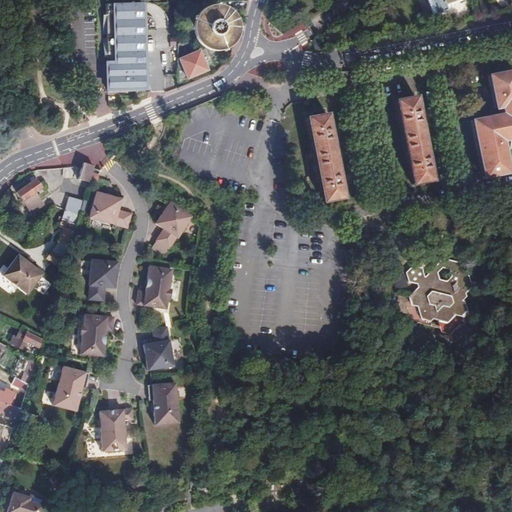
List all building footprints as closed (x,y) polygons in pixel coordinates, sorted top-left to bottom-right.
[(424,0),(429,13),(433,12),(428,0),(424,0)] [(428,0),(433,12),(443,8),(440,0),(428,0)] [(144,4),(108,3),(108,93),(147,93),(144,4)] [(188,35),(189,38),(190,40),(191,41),(192,43),(193,44),(196,46),(200,48),(203,49),(207,50),(211,50),(215,49),(216,49),(218,48),(220,47),(222,46),(224,45),(224,44),(226,43),(227,41),(228,40),(229,38),(230,34),(231,33),(231,31),(231,29),(232,27),(231,25),(231,22),(230,20),(229,17),(228,15),(226,13),(222,10),(218,7),(216,6),(213,6),(211,5),(208,5),(203,6),(201,7),(199,8),(196,9),(194,11),(193,12),(191,14),(189,17),(188,18),(187,21),(187,23),(186,26),(186,28),(187,31),(187,33),(188,35)] [(198,50),(180,58),(188,77),(206,69),(198,50)] [(347,72),(332,75),(333,83),(349,80),(347,72)] [(499,115),(469,121),(479,177),(503,172),(497,141),(511,138),(511,112),(511,113),(510,106),(511,105),(511,88),(509,72),(485,77),(491,109),(498,108),(499,115)] [(412,96),(392,100),(409,183),(427,180),(424,160),(415,112),(412,96)] [(324,113),(303,117),(319,201),(340,197),(335,176),(327,130),(324,113)] [(77,180),(87,183),(92,169),(92,166),(82,163),(77,180)] [(34,180),(15,194),(29,214),(42,205),(33,193),(37,191),(39,194),(42,191),(34,180)] [(94,189),(87,215),(125,225),(129,211),(116,207),(119,196),(94,189)] [(154,237),(167,246),(175,234),(176,235),(190,213),(168,198),(167,200),(164,200),(161,204),(162,207),(153,220),(162,226),(154,237)] [(63,212),(78,216),(82,203),(67,199),(63,212)] [(63,212),(60,211),(57,218),(55,218),(54,222),(56,223),(55,228),(60,230),(55,247),(61,249),(62,247),(68,249),(78,216),(63,212)] [(50,254),(44,262),(55,269),(61,274),(64,264),(50,254)] [(16,255),(0,275),(0,276),(24,295),(40,274),(16,255)] [(88,284),(86,297),(102,299),(103,285),(113,286),(114,271),(116,269),(117,263),(115,261),(115,260),(89,257),(87,283),(88,284)] [(442,257),(428,272),(424,277),(421,267),(411,265),(405,271),(408,282),(416,284),(417,287),(409,296),(410,304),(416,306),(420,318),(428,321),(431,317),(446,321),(453,314),(460,315),(465,310),(464,301),(460,299),(465,297),(464,292),(470,286),(466,272),(461,271),(458,262),(442,257)] [(136,288),(134,302),(164,307),(166,296),(168,294),(169,288),(167,286),(170,267),(147,263),(143,289),(136,288)] [(43,295),(52,285),(42,277),(34,287),(43,295)] [(80,333),(78,353),(101,355),(103,328),(110,329),(111,315),(81,313),(80,324),(78,326),(78,331),(80,333)] [(141,342),(146,368),(172,364),(165,324),(151,327),(153,340),(141,342)] [(28,342),(39,348),(41,340),(20,330),(16,338),(14,336),(10,344),(13,345),(24,351),(28,342)] [(35,361),(28,358),(25,366),(33,368),(35,361)] [(57,381),(51,405),(74,410),(80,386),(84,387),(87,372),(61,365),(59,372),(57,373),(55,379),(57,381)] [(22,379),(29,382),(32,372),(25,369),(22,379)] [(28,385),(15,378),(11,384),(21,389),(17,402),(22,403),(28,385)] [(174,381),(146,383),(147,399),(151,399),(153,423),(176,421),(175,397),(177,395),(176,389),(174,388),(174,381)] [(0,414),(18,419),(21,409),(7,405),(9,396),(0,393),(0,414)] [(125,408),(97,410),(98,417),(96,420),(97,425),(99,427),(101,451),(125,449),(122,424),(126,424),(126,419),(125,408)] [(39,511),(41,505),(27,501),(28,498),(11,492),(5,511),(39,511)]
